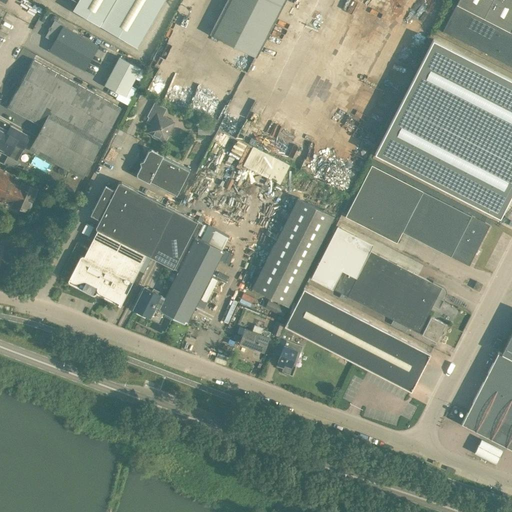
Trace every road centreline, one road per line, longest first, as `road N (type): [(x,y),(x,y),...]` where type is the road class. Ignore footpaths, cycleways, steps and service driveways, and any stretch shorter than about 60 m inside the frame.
road 1 (primary): [(459,511),(0,346)]
road 2 (unclassified): [(415,443),(0,295)]
road 3 (unclassified): [(415,443),(511,258)]
